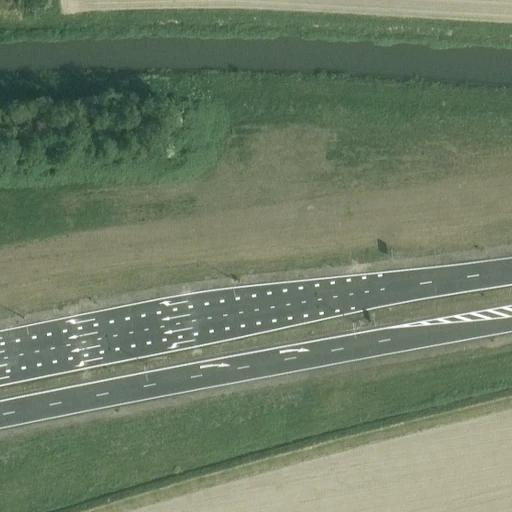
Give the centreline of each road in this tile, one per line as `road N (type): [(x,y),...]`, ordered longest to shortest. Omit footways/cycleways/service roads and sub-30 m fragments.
road 1 (trunk): [(0,416),(511,324)]
road 2 (trunk): [(511,275),(0,364)]
